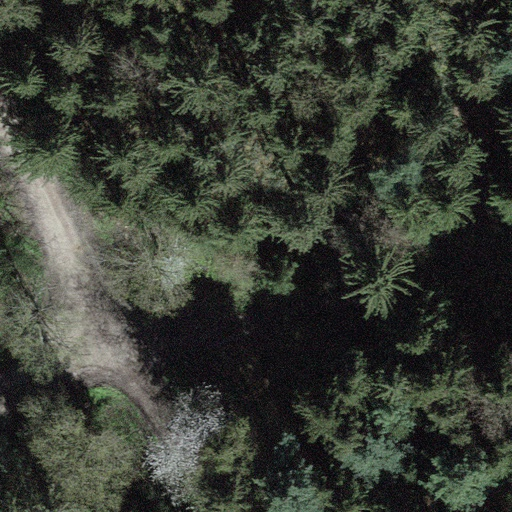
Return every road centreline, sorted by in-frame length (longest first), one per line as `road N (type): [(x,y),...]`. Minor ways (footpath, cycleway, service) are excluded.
road 1 (track): [(0,399),(121,357),(511,248)]
road 2 (track): [(211,511),(0,138)]
